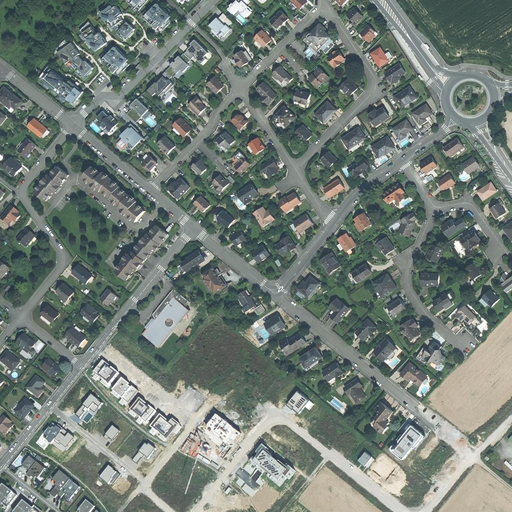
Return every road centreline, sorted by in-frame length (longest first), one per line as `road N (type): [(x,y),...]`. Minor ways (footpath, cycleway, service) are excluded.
road 1 (residential): [(400,511),(274,412),(193,511)]
road 2 (residential): [(74,125),(21,193),(63,259),(20,315)]
road 3 (residential): [(294,171),(376,87),(325,4)]
road 4 (residential): [(213,0),(123,93),(100,97),(74,125)]
road 5 (residential): [(276,294),(414,407)]
road 6 (residential): [(192,227),(81,364)]
road 7 (unknown): [(386,382),(283,511)]
road 8 (residential): [(433,209),(408,288),(424,315),(460,346)]
road 9 (residential): [(81,364),(1,466)]
road 10 (unknown): [(414,407),(511,490)]
road 11 (residential): [(511,417),(428,511)]
road 12 (unknown): [(144,483),(49,405)]
